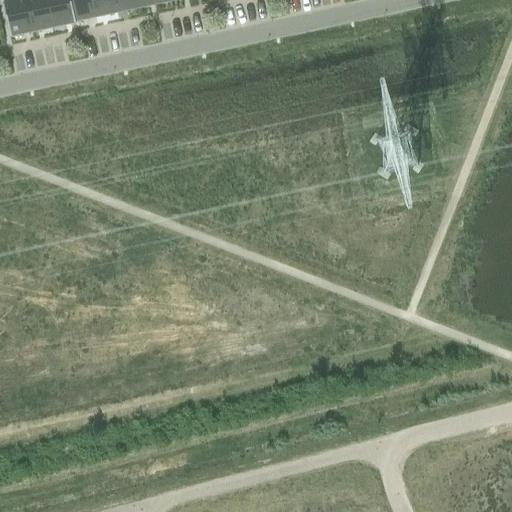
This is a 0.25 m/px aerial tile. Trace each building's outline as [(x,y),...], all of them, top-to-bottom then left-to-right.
[(24,0),(13,0),(2,2),(10,38),(32,34),(24,0)] [(47,0),(24,0),(32,34),(53,29),(47,0)] [(47,0),(53,29),(74,25),(69,0),(47,0)] [(91,0),(69,0),(74,25),(75,25),(75,22),(95,18),(91,0)] [(113,0),(91,0),(95,18),(116,13),(113,0)] [(135,0),(113,0),(116,13),(137,9),(135,0)] [(157,0),(135,0),(137,9),(158,5),(157,0)]
